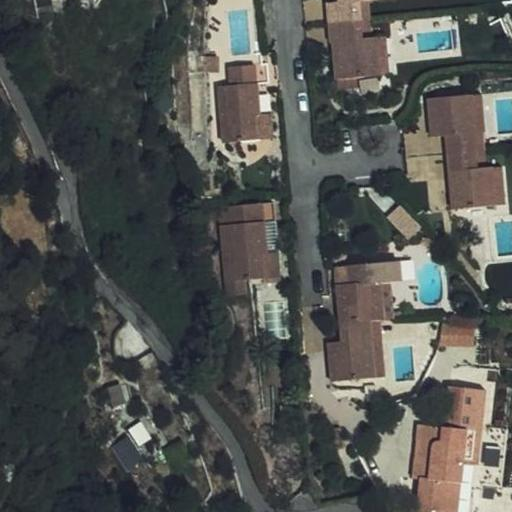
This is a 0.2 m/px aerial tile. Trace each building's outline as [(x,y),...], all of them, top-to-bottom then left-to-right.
[(30,0),(36,22),(54,18),(50,0),(30,0)] [(345,14),(354,13),(367,11),(366,0),(322,0),(325,15),(312,17),(315,36),(347,32),(345,14)] [(366,0),(367,11),(379,10),(377,0),(366,0)] [(354,13),(345,14),(347,32),(356,31),(354,13)] [(358,51),(356,31),(347,32),(348,51),(358,51)] [(320,55),(324,92),(367,87),(363,50),(358,51),(348,51),(347,32),(315,36),(316,55),(320,55)] [(363,50),(367,87),(378,86),(375,49),(363,50)] [(243,78),(244,98),(255,97),(253,77),(243,78)] [(217,80),(218,100),(244,98),(243,78),(217,80)] [(208,100),(211,156),(249,153),(247,128),(244,98),(218,100),(208,100)] [(465,158),(471,158),(475,157),(468,103),(458,104),(465,158)] [(433,163),(465,158),(458,104),(416,111),(419,140),(430,139),(431,146),(433,163)] [(256,127),(247,128),(249,153),(258,153),(256,127)] [(419,140),(420,148),(431,146),(430,139),(419,140)] [(485,212),(480,173),(473,174),(467,174),(465,158),(433,163),(441,218),(485,212)] [(471,158),(465,158),(467,174),(473,174),(471,158)] [(480,173),(485,212),(494,211),(489,172),(480,173)] [(233,295),(259,293),(256,267),(253,237),(265,235),(263,216),(207,222),(207,224),(209,241),(217,240),(223,297),(233,295)] [(209,241),(214,297),(223,297),(217,240),(209,241)] [(267,266),(256,267),(259,293),(269,292),(267,266)] [(328,304),(330,335),(360,331),(370,330),(375,329),(371,291),(380,290),(389,289),(387,272),(337,277),(338,297),(339,303),(328,304)] [(371,291),(375,329),(384,328),(380,290),(371,291)] [(234,308),(233,295),(223,297),(214,297),(216,310),(234,308)] [(366,387),(376,386),(370,330),(360,331),(366,387)] [(333,361),(319,362),(322,392),(366,387),(360,331),(330,335),(332,353),(333,361)] [(455,333),(454,351),(472,351),(472,334),(455,333)] [(333,361),(332,353),(318,355),(319,362),(333,361)] [(463,471),(480,472),(482,437),(475,437),(477,397),(447,394),(446,418),(454,418),(453,436),(444,435),(443,450),(417,448),(416,468),(423,468),(422,488),(420,511),(447,511),(450,470),(463,471)] [(475,437),(482,437),(484,397),(477,397),(475,437)] [(454,418),(446,418),(444,435),(453,436),(454,418)] [(129,433),(111,444),(127,468),(145,456),(129,433)] [(443,450),(444,435),(418,433),(417,448),(443,450)] [(423,468),(416,468),(414,488),(422,488),(423,468)] [(447,511),(460,511),(463,471),(450,470),(447,511)]
